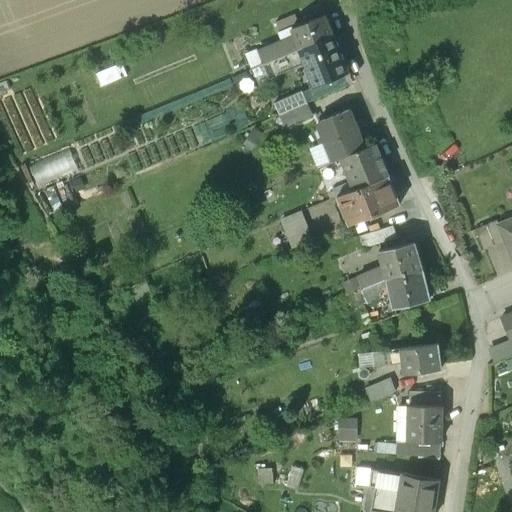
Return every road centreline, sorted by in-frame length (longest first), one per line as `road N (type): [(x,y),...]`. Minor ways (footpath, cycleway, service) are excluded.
road 1 (residential): [(476,302),(385,110),(363,52),(356,0)]
road 2 (residential): [(456,511),(481,365),(476,302)]
